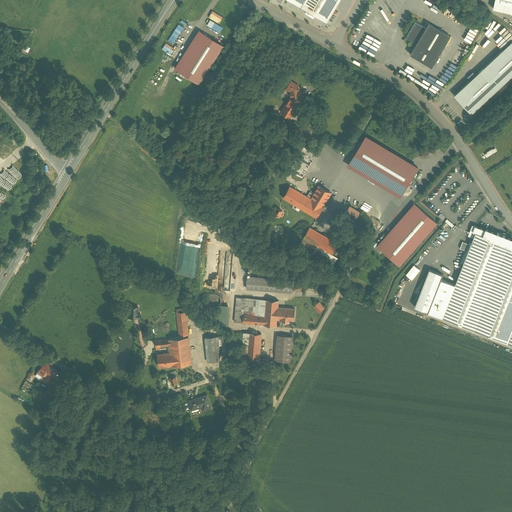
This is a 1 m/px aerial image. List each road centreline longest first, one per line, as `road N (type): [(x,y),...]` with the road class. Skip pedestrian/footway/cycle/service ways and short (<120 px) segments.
road 1 (track): [(335,295),(378,310),(393,275),(443,217),(414,193),(511,91)]
road 2 (residential): [(334,45),(422,97),(511,218)]
road 3 (unknown): [(0,321),(128,396),(226,385)]
road 4 (unclassified): [(335,295),(225,511)]
road 5 (secondary): [(172,0),(65,176)]
road 6 (secondary): [(65,176),(0,286)]
